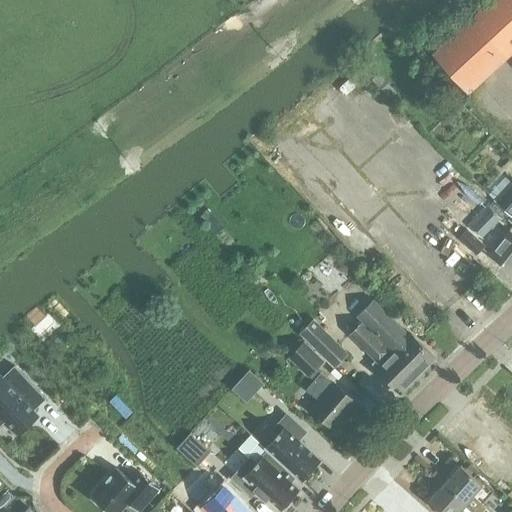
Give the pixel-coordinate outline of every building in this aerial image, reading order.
[(511,0),(487,0),(431,53),(468,93),(511,52),(511,0)] [(493,201),(490,204),(493,206),(490,209),(505,222),(509,219),(511,222),(511,177),(492,199),(493,201)] [(480,215),(475,220),(488,230),(492,226),(499,231),(506,223),(505,222),(490,209),(487,207),(480,215)] [(479,241),(480,240),(468,229),(460,239),(478,253),(485,245),(479,241)] [(511,273),(511,232),(507,229),(488,253),(511,273)] [(379,260),(373,266),(379,272),(385,266),(379,260)] [(408,333),(383,308),(373,298),(356,316),(361,321),(349,333),(375,359),(371,363),(375,367),(376,366),(400,391),(434,357),(409,332),(408,333)] [(334,367),(347,353),(313,318),(299,332),(334,367)] [(303,340),(287,356),(308,376),(324,361),(303,340)] [(37,412),(35,409),(47,398),(14,364),(2,376),(0,373),(0,427),(6,422),(16,433),(37,412)] [(255,391),(263,383),(249,369),(241,378),(255,391)] [(321,369),(305,387),(312,393),(311,394),(316,399),(309,407),(335,429),(358,402),(327,375),(321,369)] [(267,448),(297,474),(302,479),(321,458),(299,438),(306,430),(286,412),(271,428),(276,433),(264,445),(267,448)] [(197,466),(211,451),(191,433),(177,447),(197,466)] [(73,469),(89,487),(113,465),(98,447),(73,469)] [(291,481),(297,474),(267,448),(255,461),(250,456),(230,478),(250,497),(257,489),(278,509),(298,488),(291,481)] [(460,464),(444,482),(477,511),(490,511),(493,509),(483,501),(494,489),(476,472),(473,476),(460,464)] [(118,511),(128,501),(139,511),(159,488),(139,471),(131,480),(116,467),(91,496),(109,511),(118,511)] [(208,468),(198,478),(215,495),(203,507),(201,505),(200,507),(204,511),(248,511),(224,487),(226,486),(208,468)] [(477,511),(444,482),(428,500),(440,511),(477,511)]
